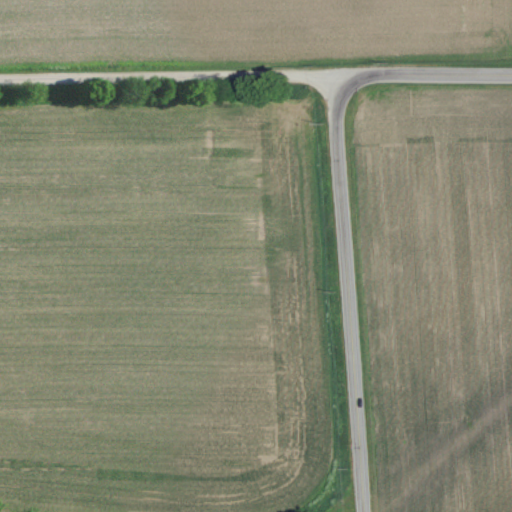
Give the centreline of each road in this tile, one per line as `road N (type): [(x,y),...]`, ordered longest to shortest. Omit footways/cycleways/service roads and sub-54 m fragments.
road 1 (residential): [(360,511),(332,119),(342,87)]
road 2 (residential): [(342,87),(316,75),(0,78)]
road 3 (residential): [(342,87),(368,73),(511,74)]
